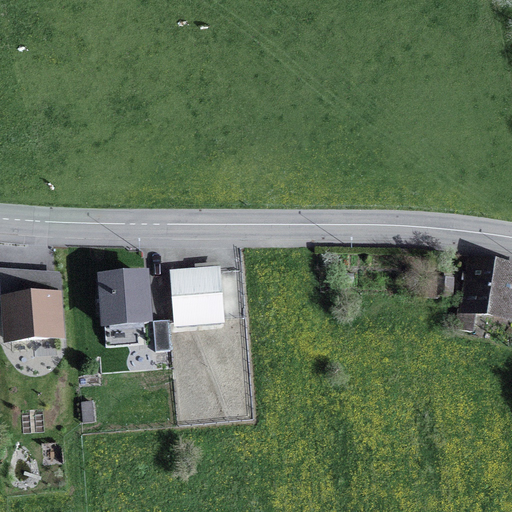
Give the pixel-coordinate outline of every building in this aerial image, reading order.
[(508,321),(511,295),(511,270),(461,261),(453,312),(508,321)] [(217,279),(168,282),(170,325),(219,322),(217,279)] [(448,284),(437,283),(436,302),(447,303),(448,284)] [(139,285),(100,288),(104,336),(143,333),(139,285)] [(49,304),(10,306),(13,352),(52,349),(49,304)] [(166,327),(152,327),(152,355),(166,355),(166,327)]
